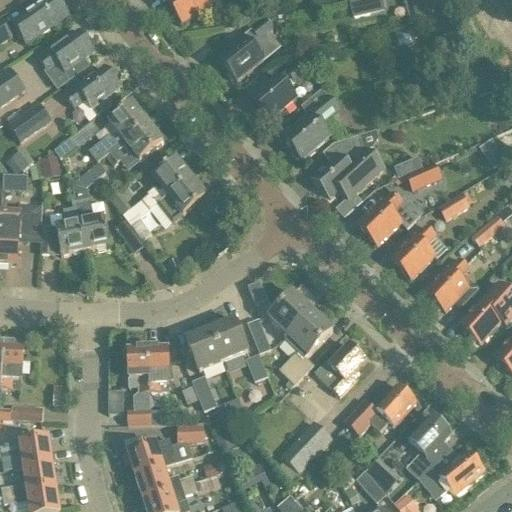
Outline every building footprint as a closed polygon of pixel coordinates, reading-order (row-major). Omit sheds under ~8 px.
[(26,20),(13,28),(26,47),(39,38),(67,19),(54,0),(26,19),(26,20)] [(171,0),(166,4),(182,27),(208,8),(202,0),(171,0)] [(374,2),(375,16),(390,16),(390,1),(374,2)] [(367,2),(351,6),(355,21),(370,17),(367,2)] [(0,23),(0,50),(13,42),(0,23)] [(406,41),(410,51),(427,44),(423,34),(406,41)] [(52,57),(40,65),(47,75),(59,66),(71,84),(89,71),(83,62),(93,55),(91,53),(93,52),(94,48),(87,38),(83,37),(81,39),(79,36),(51,56),(52,57)] [(235,52),(220,64),(228,75),(227,78),(232,84),(235,83),(236,86),(263,64),(244,40),(232,49),(235,52)] [(511,64),(507,59),(501,64),(509,73),(511,70),(511,64)] [(501,64),(495,69),(503,78),(509,73),(501,64)] [(277,81),(250,103),(259,114),(258,117),(263,123),(267,122),(269,125),(296,102),(285,90),(292,84),(295,87),(308,75),(300,65),(286,76),(278,82),(277,81)] [(73,111),(85,102),(98,120),(112,110),(105,101),(119,91),(105,72),(78,93),(66,102),(73,111)] [(10,73),(0,79),(0,111),(25,94),(10,73)] [(511,76),(509,73),(503,78),(510,87),(511,85),(511,76)] [(323,91),(307,105),(315,115),(331,101),(323,91)] [(39,108),(9,131),(21,147),(51,124),(39,108)] [(109,139),(89,156),(97,167),(106,160),(113,154),(124,145),(148,127),(141,118),(142,116),(137,110),(134,110),(132,108),(109,126),(118,138),(112,142),(109,139)] [(301,130),(285,144),(293,154),(292,157),(297,163),(300,162),(302,164),(329,141),(308,118),(298,127),(301,130)] [(148,127),(124,145),(139,165),(163,146),(156,137),(157,134),(152,129),(149,129),(148,127)] [(331,166),(313,182),(330,201),(340,192),(350,203),(383,173),(366,154),(366,153),(373,151),(379,142),(376,133),(333,147),(323,156),(331,166)] [(61,161),(76,150),(69,141),(54,153),(61,161)] [(33,167),(23,153),(13,161),(23,174),(33,167)] [(113,154),(106,160),(114,169),(121,164),(113,154)] [(149,199),(123,220),(126,224),(143,247),(152,239),(140,223),(158,209),(191,182),(185,173),(186,170),(181,164),(178,165),(176,162),(153,181),(159,188),(148,197),(149,199)] [(406,166),(395,170),(400,181),(405,179),(410,177),(406,166)] [(441,181),(434,166),(410,177),(405,179),(411,193),(441,181)] [(98,182),(105,176),(98,167),(91,173),(98,182)] [(191,182),(158,209),(173,228),(207,201),(200,192),(201,189),(196,183),(193,183),(191,182)] [(69,185),(59,194),(67,203),(77,195),(69,185)] [(462,196),(439,211),(447,224),(470,210),(469,208),(474,205),(468,195),(463,198),(462,196)] [(380,207),(357,230),(377,250),(400,227),(391,218),(401,207),(392,197),(381,208),(380,207)] [(89,201),(75,204),(86,255),(96,253),(98,255),(105,254),(106,251),(109,250),(103,221),(94,223),(89,201)] [(0,208),(0,267),(18,268),(18,262),(17,262),(18,243),(41,244),(40,258),(61,259),(61,260),(72,258),(74,260),(82,259),(83,256),(86,255),(75,204),(63,206),(65,213),(65,214),(63,215),(66,226),(55,228),(54,231),(41,230),(42,208),(19,207),(19,214),(1,213),(1,208),(0,208)] [(497,219),(472,240),(480,250),(506,228),(503,225),(511,218),(511,211),(509,208),(496,218),(497,219)] [(126,224),(115,232),(134,258),(145,250),(143,247),(126,224)] [(414,240),(391,263),(411,283),(434,260),(425,251),(436,240),(426,230),(415,241),(414,240)] [(447,273),(424,297),(445,316),(455,306),(460,312),(478,293),(474,289),(470,289),(467,292),(458,284),(468,273),(458,263),(448,274),(447,273)] [(481,305),(459,329),(480,348),(501,325),(506,329),(511,322),(511,299),(498,287),(482,306),(481,305)] [(294,297),(269,322),(287,339),(279,347),(280,348),(312,314),(294,297)] [(297,355),(279,374),(289,384),(284,389),(289,393),(294,388),(294,389),(313,370),(306,362),(333,334),(312,314),(280,348),(285,343),(297,355)] [(234,323),(210,333),(223,367),(248,357),(234,323)] [(258,323),(247,328),(260,358),(271,354),(258,323)] [(210,333),(186,343),(199,376),(223,367),(210,333)] [(511,341),(494,361),(511,378),(511,341)] [(4,347),(1,393),(21,394),(24,348),(4,347)] [(348,349),(328,369),(339,380),(329,390),(339,400),(359,379),(356,376),(366,366),(348,349)] [(167,350),(147,351),(149,396),(169,395),(167,350)] [(147,351),(127,352),(129,382),(138,382),(139,397),(149,396),(147,351)] [(259,359),(246,364),(255,386),(268,381),(259,359)] [(205,380),(192,386),(193,389),(193,390),(206,421),(215,417),(213,412),(217,410),(205,380)] [(206,421),(193,390),(181,394),(187,410),(190,409),(196,425),(206,421)] [(364,404),(344,426),(358,440),(370,428),(379,436),(389,427),(394,432),(416,407),(397,390),(374,414),(364,404)] [(12,411),(11,424),(43,425),(43,413),(12,411)] [(242,411),(220,420),(226,435),(238,426),(246,420),(242,411)] [(0,414),(0,415),(0,423),(11,424),(11,414),(0,414)] [(150,414),(128,415),(128,430),(151,429),(150,419),(150,414)] [(162,419),(150,419),(151,429),(162,429),(162,419)] [(423,458),(408,473),(419,483),(452,453),(444,445),(450,439),(431,421),(409,445),(409,446),(423,458)] [(313,426),(280,462),(299,480),(332,444),(313,426)] [(204,431),(178,432),(179,452),(205,451),(204,431)] [(222,457),(234,451),(227,436),(215,442),(222,457)] [(49,443),(20,447),(23,473),(53,468),(49,443)] [(169,443),(128,457),(136,481),(164,472),(177,468),(169,443)] [(9,452),(0,453),(0,461),(10,460),(9,452)] [(434,476),(422,485),(426,490),(432,485),(443,499),(449,494),(455,501),(485,476),(468,456),(438,480),(434,476)] [(164,472),(136,481),(143,504),(228,477),(217,480),(217,478),(220,477),(217,467),(213,469),(213,468),(198,473),(197,470),(190,473),(191,476),(167,483),(164,472)] [(2,493),(0,493),(0,501),(16,499),(27,497),(57,492),(53,468),(23,473),(25,487),(14,489),(15,491),(2,493)] [(364,476),(355,485),(377,508),(385,499),(384,497),(364,476)] [(228,477),(143,504),(145,511),(176,511),(175,507),(186,504),(185,499),(197,495),(198,499),(220,492),(224,504),(222,504),(224,510),(239,506),(236,496),(235,496),(233,492),(228,477)] [(59,511),(57,492),(27,497),(29,511),(59,511)] [(351,492),(344,497),(351,510),(358,505),(351,492)] [(16,499),(0,501),(0,509),(17,507),(16,499)] [(408,499),(395,509),(397,511),(416,511),(418,511),(408,499)] [(277,511),(297,511),(288,502),(277,511)]
